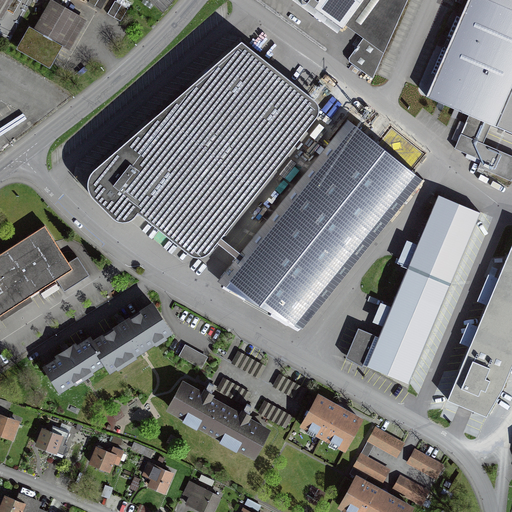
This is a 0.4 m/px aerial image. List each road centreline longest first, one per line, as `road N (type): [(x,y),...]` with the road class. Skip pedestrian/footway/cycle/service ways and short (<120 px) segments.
road 1 (residential): [(20,156),(112,246),(167,284),(442,438),(477,472),(489,511)]
road 2 (residential): [(20,156),(121,77),(196,0)]
